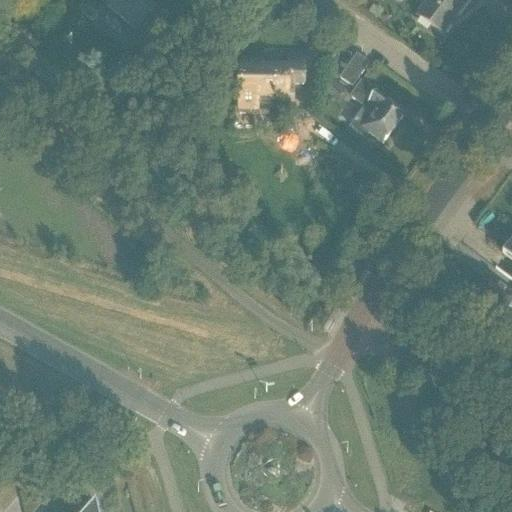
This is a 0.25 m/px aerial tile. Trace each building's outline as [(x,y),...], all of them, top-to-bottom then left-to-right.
[(113,0),(114,0),(109,6),(136,30),(154,9),(142,0),(113,0)] [(429,0),(417,18),(441,36),(467,0),(429,0)] [(336,49),(320,45),(315,69),(330,73),(336,49)] [(239,67),(238,108),(257,108),(257,101),(287,101),(287,91),(302,91),(302,54),(287,54),(269,54),(269,68),(262,68),(262,67),(239,67)] [(367,66),(356,57),(339,80),(351,88),(367,66)] [(364,108),(349,129),(364,140),(368,135),(383,145),(402,118),(387,107),(389,104),(362,84),(351,99),(364,108)] [(511,244),(503,258),(511,264),(511,244)] [(511,318),(511,298),(488,281),(472,303),(500,324),(507,314),(511,318)]
